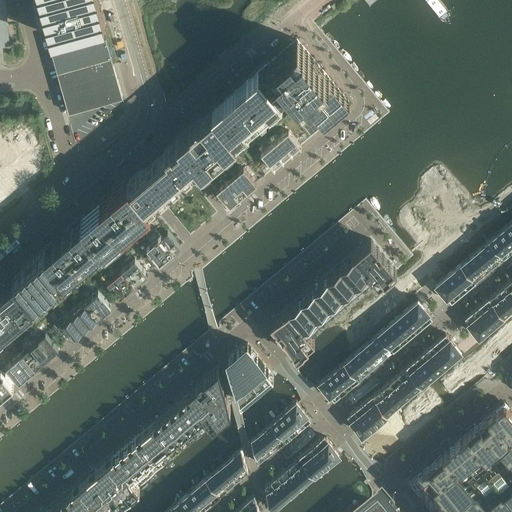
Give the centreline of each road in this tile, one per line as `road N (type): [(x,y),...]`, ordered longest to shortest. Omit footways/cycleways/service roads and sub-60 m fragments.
road 1 (residential): [(294,19),(356,92),(357,111),(0,410)]
road 2 (residential): [(250,323),(23,511)]
road 3 (residential): [(380,477),(250,323)]
road 4 (residential): [(380,477),(500,375),(511,389)]
road 5 (residential): [(162,120),(294,19)]
road 6 (residential): [(250,323),(365,223)]
